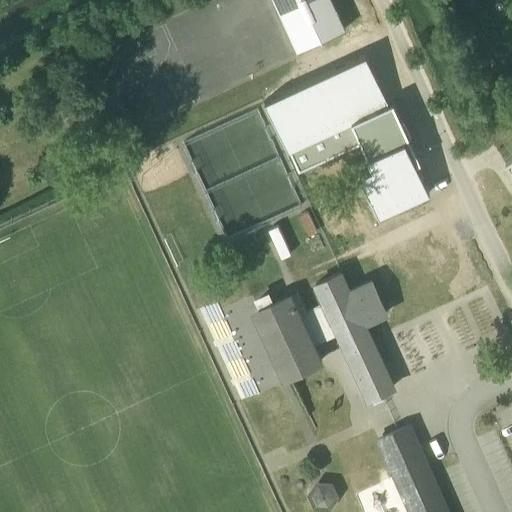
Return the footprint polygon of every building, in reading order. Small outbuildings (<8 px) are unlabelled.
[(331,0),(274,0),(298,51),(345,29),(331,0)] [(389,103),(366,54),(265,101),(288,151),(290,150),(299,170),(361,142),(373,167),(360,173),(379,215),(429,191),(416,163),(421,161),(393,101),(389,103)] [(308,211),(300,215),(309,235),(317,231),(308,211)] [(371,280),(350,290),(341,272),(316,284),(369,398),(381,392),(394,386),(391,379),(365,323),(387,313),(371,280)] [(322,360),(292,295),(260,309),(285,364),(281,366),(280,369),(283,374),(286,376),(289,374),(290,375),(322,360)] [(399,434),(385,440),(400,476),(428,464),(412,428),(399,434)] [(449,511),(428,464),(400,476),(416,511),(449,511)] [(331,486),(319,485),(312,494),(317,505),(329,506),(336,496),(331,486)]
